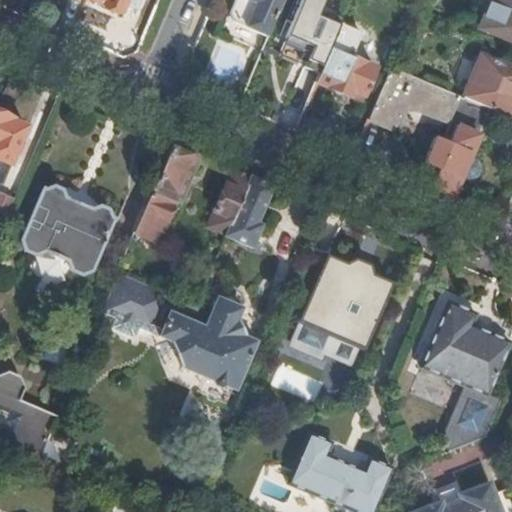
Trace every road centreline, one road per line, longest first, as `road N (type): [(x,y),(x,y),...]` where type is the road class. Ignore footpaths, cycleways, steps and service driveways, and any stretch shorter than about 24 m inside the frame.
road 1 (residential): [(141,98),(511,255)]
road 2 (residential): [(0,39),(141,98)]
